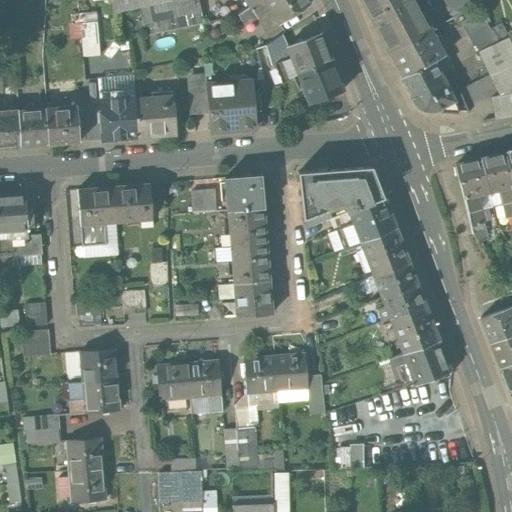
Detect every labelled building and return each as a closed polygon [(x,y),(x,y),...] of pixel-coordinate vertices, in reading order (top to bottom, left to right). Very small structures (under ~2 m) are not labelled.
[(110,0),(112,13),(173,0),(110,0)] [(245,0),(251,9),(264,1),(264,0),(245,0)] [(305,0),(264,0),(264,1),(270,9),(280,25),(309,6),(305,0)] [(361,0),(390,54),(431,33),(425,21),(427,20),(415,0),(361,0)] [(476,10),(470,0),(445,0),(456,20),(476,10)] [(251,9),(238,18),(241,21),(233,26),(236,31),(270,9),(264,1),(251,9)] [(498,46),(484,19),(466,28),(476,45),(481,54),(479,55),(500,98),(492,100),(496,121),(511,117),(511,45),(509,41),(498,46)] [(84,56),(98,55),(97,24),(83,24),(84,56)] [(320,33),(287,47),(292,58),(275,64),(283,84),(279,86),(294,76),(299,74),(331,62),(320,33)] [(431,33),(390,54),(403,78),(435,63),(445,59),(431,33)] [(331,62),(299,74),(309,104),(343,91),(331,62)] [(403,78),(401,79),(413,101),(421,109),(427,112),(439,109),(440,109),(442,112),(460,114),(455,102),(447,86),(450,85),(445,74),(442,76),(435,63),(403,78)] [(205,77),(190,78),(193,112),(208,111),(206,85),(205,77)] [(491,103),(482,80),(460,89),(469,111),(491,103)] [(252,81),(206,85),(211,132),(256,129),(252,81)] [(279,86),(266,89),(268,107),(281,106),(279,86)] [(134,90),(98,92),(102,140),(138,138),(135,100),(134,90)] [(172,92),(151,94),(152,99),(135,100),(138,138),(176,136),(172,92)] [(76,105),(46,107),(49,145),(79,143),(76,105)] [(46,107),(17,110),(20,148),(49,145),(46,107)] [(17,110),(0,111),(0,148),(20,148),(17,110)] [(511,182),(504,154),(480,160),(489,194),(505,190),(503,197),(510,220),(511,219),(511,182)] [(480,160),(455,166),(468,221),(469,221),(472,235),(473,235),(474,237),(478,244),(489,241),(479,203),(476,198),(489,194),(480,160)] [(372,168),(298,173),(305,231),(333,220),(330,210),(346,204),(350,213),(385,200),(372,168)] [(263,176),(225,179),(228,212),(230,212),(265,210),(263,176)] [(149,185),(113,187),(116,222),(152,220),(149,185)] [(113,187),(78,190),(81,225),(116,222),(113,187)] [(24,194),(0,195),(0,258),(42,256),(41,235),(27,236),(27,227),(32,227),(31,212),(25,212),(24,194)] [(385,200),(350,213),(354,225),(337,231),(344,250),(360,243),(396,229),(385,200)] [(265,210),(230,212),(233,249),(268,246),(265,210)] [(396,229),(360,243),(373,278),(409,264),(396,229)] [(268,246),(233,249),(236,285),(271,282),(268,246)] [(373,278),(368,280),(373,292),(379,290),(382,299),(417,285),(409,264),(373,278)] [(271,282),(236,285),(239,317),(274,315),(271,282)] [(417,285),(382,299),(385,308),(379,310),(384,322),(390,320),(425,306),(417,285)] [(100,300),(76,301),(77,315),(78,315),(79,328),(101,326),(100,300)] [(46,304),(24,305),(26,327),(48,325),(46,304)] [(511,304),(480,319),(490,344),(511,335),(511,304)] [(425,306),(390,320),(403,354),(438,340),(425,306)] [(48,331),(22,333),(24,356),(50,354),(48,331)] [(511,335),(490,344),(499,368),(511,363),(511,335)] [(403,354),(394,358),(396,363),(404,360),(414,385),(450,371),(438,341),(439,341),(438,340),(403,354)] [(115,349),(81,351),(83,383),(117,380),(115,349)] [(307,354),(275,356),(278,390),(308,388),(309,388),(308,375),(307,354)] [(275,356),(244,358),(248,406),(279,403),(278,390),(275,356)] [(219,361),(187,363),(190,396),(209,395),(210,412),(223,411),(219,361)] [(187,363),(158,365),(160,399),(190,396),(187,363)] [(511,363),(499,368),(509,392),(511,390),(511,363)] [(321,375),(308,375),(309,388),(308,388),(310,414),(325,413),(321,375)] [(117,380),(83,383),(84,400),(71,401),(72,414),(119,411),(117,380)] [(254,426),(249,426),(248,410),(235,411),(236,428),(239,470),(257,470),(254,426)] [(59,414),(34,416),(36,431),(60,429),(59,414)] [(236,428),(225,428),(229,470),(239,470),(236,428)] [(60,429),(36,431),(36,443),(61,441),(60,429)] [(100,437),(67,440),(70,472),(103,469),(100,437)] [(0,444),(0,454),(1,464),(17,462),(14,443),(0,444)] [(194,456),(173,459),(174,471),(196,471),(194,456)] [(103,469),(70,472),(72,501),(105,498),(103,469)] [(174,471),(159,472),(160,497),(185,497),(184,511),(202,511),(201,471),(196,471),(174,471)]
